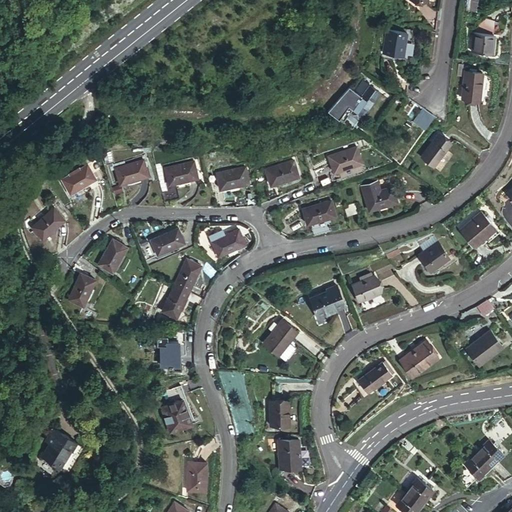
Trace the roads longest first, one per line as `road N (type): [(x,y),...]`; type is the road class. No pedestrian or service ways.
road 1 (track): [(183,0),(87,94),(85,120),(31,163),(21,188),(36,268),(138,428),(142,455),(128,487),(94,511)]
road 2 (residential): [(342,483),(318,405),(344,352),(464,298),(511,263)]
road 3 (residential): [(511,116),(484,176),(429,219),(271,254)]
road 4 (residential): [(271,254),(224,281),(206,311),(198,350),(223,445),(221,511)]
road 5 (primary): [(181,0),(0,143)]
road 6 (residential): [(248,214),(124,215),(86,235),(60,262)]
road 7 (tertiary): [(511,391),(390,426),(342,483)]
